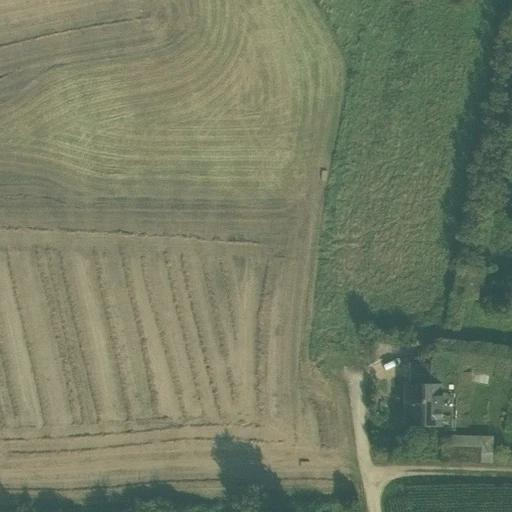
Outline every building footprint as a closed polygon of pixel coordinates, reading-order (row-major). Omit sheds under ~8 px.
[(453,293),(469,297),(474,273),(458,270),(453,293)] [(434,339),(430,364),(469,364),(472,345),(434,339)] [(472,345),(469,364),(486,367),(486,374),(511,378),(511,348),(473,342),(472,345)] [(469,371),(469,364),(430,364),(416,364),(415,384),(407,384),(406,384),(405,414),(406,414),(406,424),(465,425),(465,398),(469,399),(469,371)] [(415,384),(416,364),(408,364),(407,384),(415,384)] [(469,364),(469,371),(486,374),(486,367),(469,364)] [(483,461),(494,461),(495,434),(461,434),(460,445),(484,445),(483,461)]
